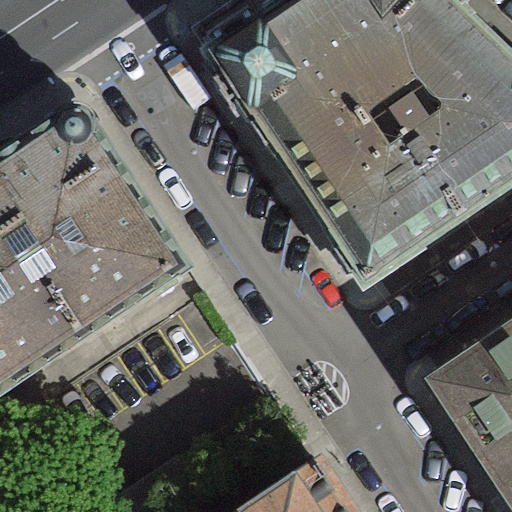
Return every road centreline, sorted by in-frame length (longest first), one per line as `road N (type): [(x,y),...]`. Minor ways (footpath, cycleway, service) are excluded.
road 1 (residential): [(341,366),(94,0)]
road 2 (residential): [(341,366),(511,252)]
road 3 (residential): [(437,511),(341,366)]
